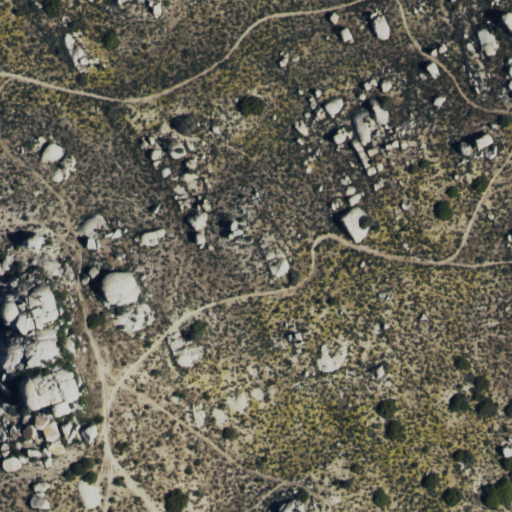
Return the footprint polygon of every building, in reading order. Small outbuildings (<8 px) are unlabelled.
[(511,10),(499,13),(505,41),(511,39),(511,10)] [(369,19),(377,41),(390,36),(382,14),(369,19)] [(342,41),(350,37),(344,26),(336,31),(342,41)] [(469,140),(473,149),(490,141),(486,132),(469,140)] [(157,243),(155,231),(140,233),(142,246),(157,243)] [(20,235),(18,247),(37,249),(38,237),(20,235)] [(271,271),(278,278),(290,266),(283,259),(271,271)] [(135,274),(100,273),(99,302),(134,304),(135,274)] [(67,368),(11,381),(17,411),(44,405),(47,416),(65,412),(63,401),(74,399),(67,368)] [(45,448),(57,446),(54,422),(42,424),(45,448)] [(99,433),(90,423),(79,434),(88,443),(99,433)]
